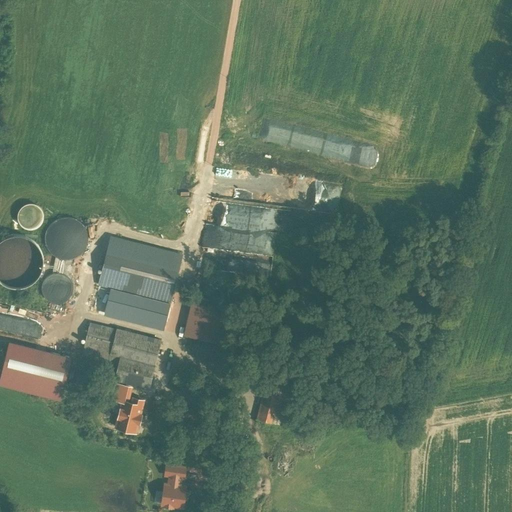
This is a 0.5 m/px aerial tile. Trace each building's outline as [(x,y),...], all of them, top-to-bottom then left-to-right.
[(76,217),(69,216),(62,218),(56,221),(51,227),(49,234),(50,244),(54,250),(58,253),(65,256),(70,257),(76,255),(81,252),(86,247),(89,241),(89,234),(88,230),(85,224),(82,221),(76,217)] [(177,254),(111,238),(99,284),(169,302),(169,299),(169,302),(170,302),(182,255),(177,254),(177,255),(177,254)] [(69,272),(62,270),(57,271),(51,273),(48,277),(46,283),(46,289),(48,293),(50,296),(55,299),(61,300),(66,299),(71,296),(74,292),(75,287),(75,283),(74,278),(72,276),(69,272)] [(230,312),(193,303),(185,334),(205,339),(205,338),(223,343),(230,312)] [(162,338),(90,321),(83,347),(120,356),(114,379),(149,388),(162,338)] [(229,348),(199,339),(195,352),(225,361),(229,348)] [(69,358),(11,344),(1,383),(60,397),(69,358)] [(125,385),(118,384),(115,396),(122,398),(125,385)] [(134,402),(125,400),(119,425),(137,429),(143,404),(134,402)] [(185,464),(168,461),(166,474),(183,477),(185,464)] [(189,486),(166,482),(162,505),(185,509),(189,486)]
